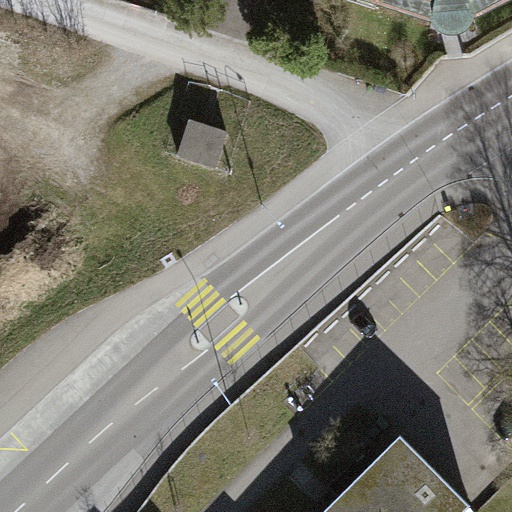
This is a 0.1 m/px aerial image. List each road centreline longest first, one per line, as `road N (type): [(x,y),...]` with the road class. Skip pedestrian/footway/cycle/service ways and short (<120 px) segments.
road 1 (secondary): [(506,100),(326,228),(18,511)]
road 2 (track): [(144,33),(382,128)]
road 3 (track): [(0,107),(71,124),(116,80),(144,33)]
